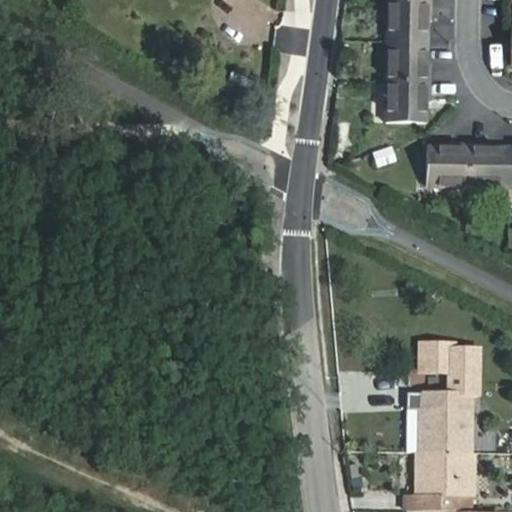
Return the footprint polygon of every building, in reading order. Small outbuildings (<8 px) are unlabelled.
[(433,1),(389,1),(388,41),(428,42),(428,20),(432,20),(433,1)] [(428,42),(388,41),(388,82),(432,83),(432,64),(427,64),(428,42)] [(427,123),(427,102),(431,102),(432,83),(388,82),(387,123),(427,123)] [(469,143),(450,143),(450,147),(428,147),(428,187),(468,187),(469,143)] [(469,143),(468,187),(509,188),(510,148),(488,148),(488,143),(469,143)] [(457,344),(424,343),(423,373),(456,373),(457,344)] [(420,410),(419,453),(472,453),(473,395),(410,394),(410,409),(420,410)] [(420,410),(410,409),(409,453),(419,453),(420,410)] [(472,497),(472,453),(419,453),(419,495),(406,495),(406,511),(426,511),(445,511),(458,511),(459,497),(472,497)]
